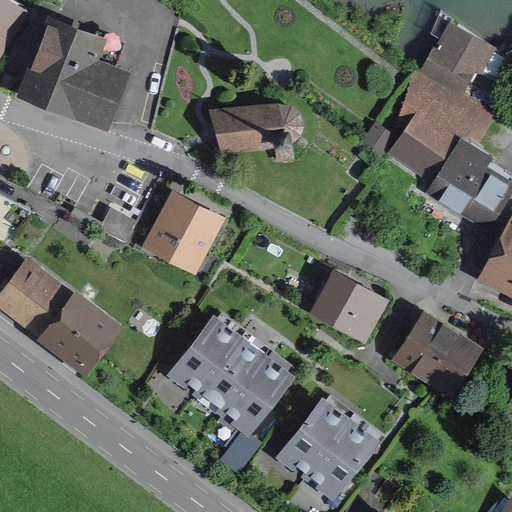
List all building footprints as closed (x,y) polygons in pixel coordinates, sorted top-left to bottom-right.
[(0,0),(0,49),(22,14),(0,0)] [(440,35),(434,46),(477,69),(483,72),(497,46),(485,39),(438,13),(429,29),(440,35)] [(97,39),(53,22),(26,90),(103,119),(121,74),(88,62),(91,55),(114,64),(123,41),(98,31),(97,33),(99,34),(97,39)] [(434,46),(432,45),(420,68),(464,93),(477,69),(434,46)] [(395,132),(402,136),(393,150),(437,181),(465,142),(469,137),(478,143),(497,113),(473,98),(464,93),(420,68),(417,66),(415,74),(395,132)] [(222,150),(275,143),(276,158),(294,157),(290,139),(294,137),(296,134),(299,132),(300,129),(301,125),(301,122),(301,119),(299,115),(297,112),(295,109),(291,106),(287,105),(283,105),(279,105),(279,104),(210,111),(216,131),(222,150)] [(377,123),(375,122),(366,135),(359,146),(364,150),(377,158),(394,134),(377,123)] [(465,142),(437,181),(432,191),(485,223),(509,186),(480,168),(487,158),(465,142)] [(226,214),(172,186),(142,244),(195,272),(226,214)] [(32,209),(0,191),(0,245),(3,247),(32,209)] [(70,214),(99,229),(104,220),(75,205),(70,214)] [(125,243),(138,219),(111,206),(104,220),(99,229),(125,243)] [(511,210),(477,276),(511,294),(511,210)] [(75,284),(73,287),(27,253),(0,288),(0,304),(39,333),(36,336),(85,372),(124,320),(75,284)] [(390,293),(334,264),(310,310),(366,339),(390,293)] [(452,398),(486,344),(424,306),(390,359),(452,398)] [(166,372),(194,393),(244,326),(221,310),(218,313),(213,309),(166,372)] [(194,393),(221,413),(271,347),(244,326),(194,393)] [(296,371),(291,368),(294,364),(271,347),(221,413),(243,429),(249,434),(296,371)] [(330,392),(327,395),(322,391),(275,454),(304,476),(354,410),(330,392)] [(354,410),(304,476),(333,497),(353,471),(356,473),(386,434),(354,410)] [(249,434),(243,429),(223,456),(240,468),(260,442),(249,434)] [(511,511),(511,491),(497,511),(511,511)]
